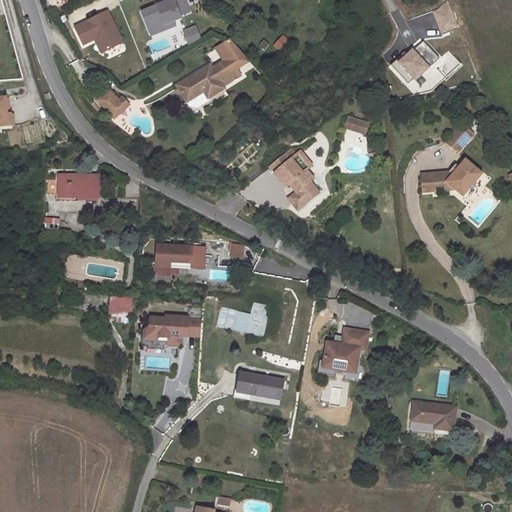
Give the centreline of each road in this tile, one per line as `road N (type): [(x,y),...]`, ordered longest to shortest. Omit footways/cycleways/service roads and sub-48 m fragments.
road 1 (unclassified): [(27,0),(64,98),(110,155),(460,344),(511,410)]
road 2 (unknown): [(477,361),(483,285),(429,202),(423,177)]
